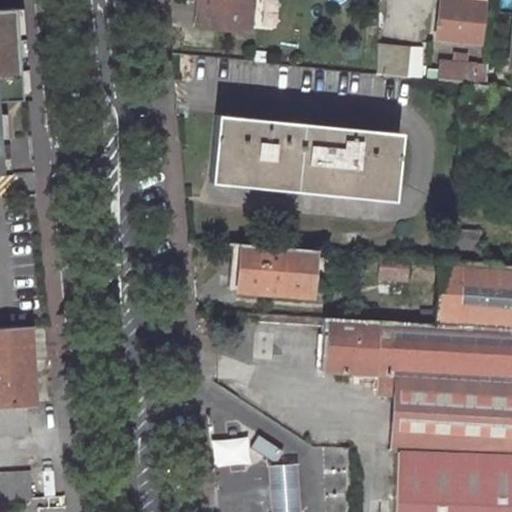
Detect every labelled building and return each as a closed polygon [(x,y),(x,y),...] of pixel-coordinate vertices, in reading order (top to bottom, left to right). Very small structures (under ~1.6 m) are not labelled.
[(195,0),(192,27),(251,33),(254,0),(195,0)] [(436,36),(481,42),(484,4),(483,0),(457,0),(457,2),(440,0),(436,36)] [(17,3),(0,3),(0,94),(22,94),(17,3)] [(410,46),(376,43),(375,73),(407,76),(410,46)] [(476,65),(442,61),(440,79),(474,82),(476,65)] [(436,81),(437,70),(429,70),(428,81),(436,81)] [(455,95),(474,97),(475,85),(475,83),(456,81),(455,95)] [(474,97),(511,100),(511,89),(475,85),(474,97)] [(395,132),(209,113),(202,181),(387,200),(395,132)] [(233,245),(230,293),(310,300),(315,251),(233,245)] [(511,271),(436,265),(430,328),(511,332),(511,271)] [(511,459),(511,332),(430,328),(322,321),(319,371),(381,375),(380,394),(395,396),(392,455),(398,455),(511,459)] [(41,404),(36,325),(0,327),(0,407),(28,405),(41,404)] [(0,436),(30,435),(28,405),(0,407),(0,436)] [(210,441),(213,466),(249,462),(245,437),(210,441)] [(397,495),(395,511),(511,511),(511,459),(398,455),(397,495)] [(267,464),(270,511),(298,511),(295,464),(267,464)] [(0,500),(34,498),(32,471),(0,472),(0,500)] [(377,494),(375,511),(395,511),(397,495),(377,494)]
